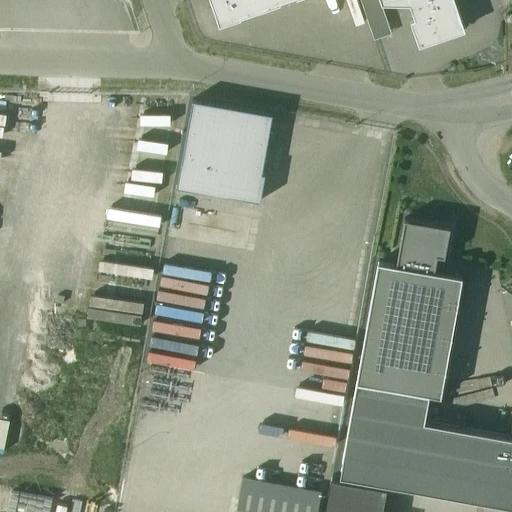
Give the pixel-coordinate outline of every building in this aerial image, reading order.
[(289,0),(212,0),(220,23),(289,0)] [(380,0),(382,4),(384,3),(382,0),(408,0),(422,39),(459,27),(450,0),(380,0)] [(380,34),(394,31),(392,20),(377,23),(380,34)] [(273,113),(193,99),(177,186),(261,201),(266,173),(262,172),(273,113)] [(397,264),(379,261),(340,476),(511,507),(511,436),(425,421),(430,393),(441,395),(463,276),(442,272),(450,226),(405,218),(397,264)] [(317,511),(321,492),(242,477),(236,511),(317,511)] [(382,511),(387,487),(332,477),(325,511),(382,511)]
